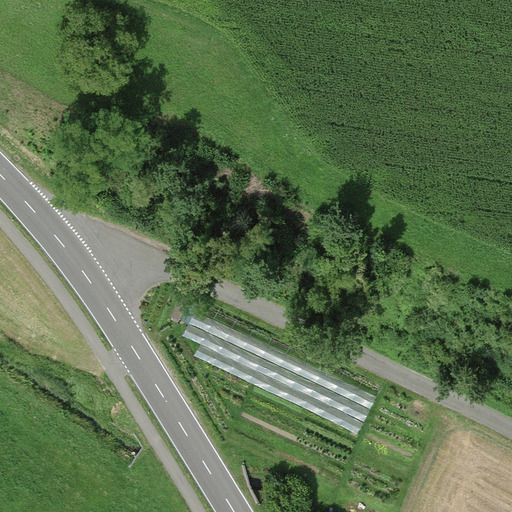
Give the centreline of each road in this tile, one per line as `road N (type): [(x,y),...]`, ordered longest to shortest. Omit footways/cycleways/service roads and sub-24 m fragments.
road 1 (track): [(511,431),(179,271),(66,252)]
road 2 (secondary): [(232,511),(107,309),(0,173)]
